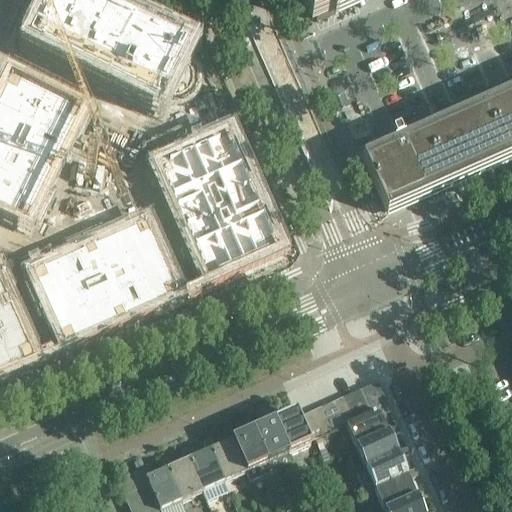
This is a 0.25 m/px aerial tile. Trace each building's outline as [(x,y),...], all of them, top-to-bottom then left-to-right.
[(190,52),(192,49),(88,0),(42,0),(16,55),(157,122),(166,103),(169,102),(176,100),(182,96),(186,89),(188,82),(187,76),(184,71),(183,68),(190,52)] [(370,0),(305,0),(316,24),(370,0)] [(7,73),(0,86),(0,225),(21,236),(83,110),(7,73)] [(385,214),(511,157),(511,103),(365,168),(385,214)] [(288,265),(231,140),(156,174),(213,299),(288,265)] [(32,278),(70,362),(185,309),(147,226),(32,278)] [(0,387),(46,368),(0,262),(0,387)] [(390,415),(378,386),(363,393),(374,417),(378,415),(380,420),(390,415)] [(374,417),(363,393),(353,397),(364,422),(374,417)] [(364,422),(353,397),(343,402),(353,426),(364,422)] [(353,426),(343,402),(333,406),(343,430),(346,429),(353,426)] [(343,430),(333,406),(323,411),(333,435),(343,430)] [(333,435),(323,411),(312,415),(323,439),(333,435)] [(278,424),(274,414),(267,417),(270,428),(274,426),(278,424)] [(323,439),(312,415),(298,421),(309,445),(323,439)] [(386,433),(380,420),(378,415),(374,417),(364,422),(353,426),(346,429),(356,451),(388,437),(386,433)] [(309,445),(298,421),(296,416),(278,424),(274,426),(288,458),(310,449),(309,445)] [(257,434),(252,424),(246,427),(249,437),(253,436),(257,434)] [(270,428),(257,434),(253,436),(267,468),(288,458),(274,426),(270,428)] [(400,437),(397,430),(386,433),(388,437),(390,441),(400,437)] [(236,443),(231,433),(225,436),(228,447),(232,445),(236,443)] [(249,437),(236,443),(232,445),(246,477),(267,468),(253,436),(249,437)] [(396,455),(390,441),(388,437),(356,451),(365,473),(397,459),(396,455)] [(214,453),(210,443),(203,446),(206,456),(210,455),(214,453)] [(228,447),(214,453),(210,455),(224,487),(246,477),(232,445),(228,447)] [(193,462),(188,452),(182,455),(185,466),(189,464),(193,462)] [(409,458),(406,452),(396,455),(397,459),(399,463),(409,458)] [(206,456),(193,462),(189,464),(203,496),(224,487),(210,455),(206,456)] [(405,476),(399,463),(397,459),(365,473),(375,494),(407,480),(405,476)] [(171,472),(167,462),(160,465),(163,475),(167,474),(171,472)] [(185,466),(171,472),(167,474),(182,506),(203,496),(189,464),(185,466)] [(147,488),(145,483),(150,481),(145,471),(117,484),(123,499),(147,488)] [(419,480),(416,473),(405,476),(407,480),(409,484),(419,480)] [(163,475),(150,481),(145,483),(147,488),(152,498),(156,508),(157,511),(168,511),(182,506),(167,474),(163,475)] [(414,497),(409,484),(407,480),(375,494),(382,511),(392,511),(416,501),(414,497)] [(127,509),(152,498),(147,488),(123,499),(127,509)] [(428,501),(425,495),(414,497),(416,501),(418,505),(428,501)] [(128,511),(147,511),(156,508),(152,498),(127,509),(128,511)] [(420,511),(418,505),(416,501),(392,511),(420,511)]
